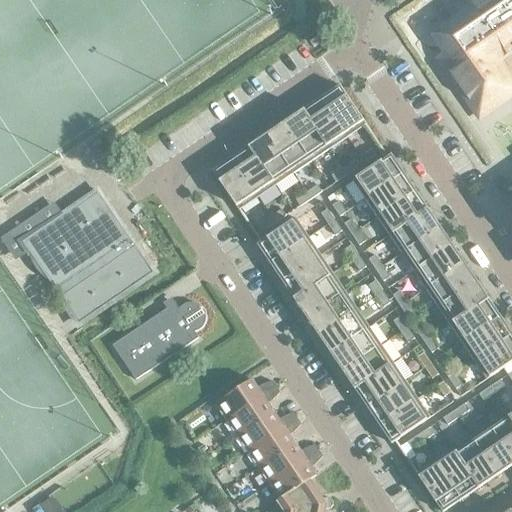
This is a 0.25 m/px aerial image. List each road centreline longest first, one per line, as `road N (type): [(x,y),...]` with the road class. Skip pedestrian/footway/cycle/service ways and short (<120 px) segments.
road 1 (residential): [(387,511),(172,195),(174,172)]
road 2 (residential): [(511,281),(358,51)]
road 3 (residential): [(174,172),(358,51)]
